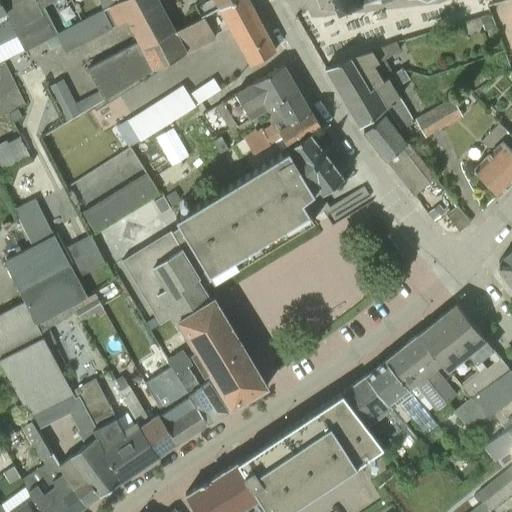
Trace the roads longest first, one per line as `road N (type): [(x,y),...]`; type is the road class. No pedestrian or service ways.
road 1 (residential): [(116,511),(371,341),(456,262)]
road 2 (residential): [(456,262),(395,201),(267,0)]
